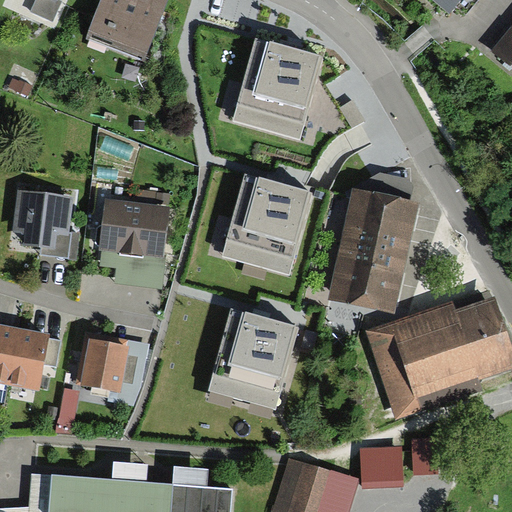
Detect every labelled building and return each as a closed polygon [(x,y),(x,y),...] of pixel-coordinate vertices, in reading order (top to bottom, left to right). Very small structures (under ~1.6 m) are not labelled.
[(164,2),(158,0),(107,0),(93,40),(143,58),(164,2)] [(436,0),(447,9),(455,0),(436,0)] [(324,61),(257,42),(235,111),(302,129),(324,61)] [(511,42),(501,57),(511,66),(511,42)] [(287,268),(309,195),(245,176),(223,250),(287,268)] [(415,204),(353,191),(330,300),(392,313),(415,204)] [(70,201),(20,195),(14,248),(64,254),(70,201)] [(168,211),(111,205),(106,250),(163,256),(168,211)] [(511,358),(492,298),(372,338),(393,402),(511,363),(511,358)] [(209,394),(277,414),(302,328),(233,309),(209,394)] [(49,333),(0,324),(0,383),(38,390),(49,333)] [(125,346),(88,340),(81,382),(118,388),(125,346)] [(364,456),(363,488),(396,489),(396,457),(364,456)] [(233,511),(234,490),(208,487),(207,469),(174,467),(174,484),(147,482),(147,466),(113,465),(112,481),(32,478),(28,508),(0,509),(0,511),(233,511)] [(339,511),(348,485),(289,466),(274,511),(275,511),(339,511)]
